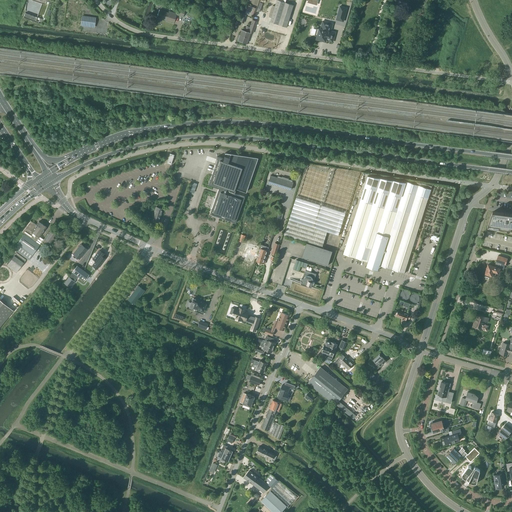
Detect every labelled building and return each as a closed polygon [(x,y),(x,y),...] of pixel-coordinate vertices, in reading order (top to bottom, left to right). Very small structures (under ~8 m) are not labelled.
[(26,0),(26,3),(43,9),(45,0),(26,0)] [(270,22),(287,27),(293,5),(277,0),(276,0),(275,6),(271,18),(270,22)] [(245,14),(252,16),(255,8),(247,5),(245,14)] [(337,20),(339,21),(340,21),(343,21),(343,22),(346,12),(347,8),(340,6),(339,8),(337,19),(336,20),(337,20)] [(178,8),(176,12),(180,13),(179,15),(178,15),(183,17),(185,10),(178,8)] [(159,10),(157,17),(174,23),(177,14),(169,11),(168,13),(159,10)] [(40,18),(25,13),(23,18),(38,22),(40,18)] [(252,20),(248,32),(252,34),(256,22),(252,20)] [(322,40),(325,41),(326,40),(332,42),(335,32),(330,31),(332,24),(323,21),(320,29),(319,29),(317,28),(315,35),(317,36),(317,38),(317,39),(322,40)] [(241,30),(239,36),(248,39),(250,33),(252,34),(248,32),(241,30)] [(248,39),(239,36),(237,41),(246,44),(248,39)] [(230,155),(229,158),(224,156),(223,158),(218,157),(208,185),(218,189),(215,199),(214,198),(210,208),(211,209),(209,214),(235,223),(244,197),(234,194),(236,189),(246,192),(257,158),(230,154),(230,155)] [(345,175),(337,172),(326,169),(325,172),(306,166),(284,235),(307,242),(302,257),(328,265),(332,251),(322,248),(327,232),(338,236),(358,174),(346,171),(345,175)] [(268,183),(271,184),(291,190),(293,182),(270,175),(268,183)] [(368,262),(367,264),(370,264),(373,266),(376,266),(379,267),(380,266),(380,264),(405,272),(418,229),(428,198),(431,189),(415,184),(406,181),(406,182),(367,176),(365,184),(360,200),(343,253),(368,260),(368,261),(368,262)] [(151,221),(158,223),(163,209),(156,207),(151,221)] [(511,227),(511,213),(510,213),(504,213),(495,211),(494,211),(493,212),(492,212),(492,213),(488,224),(499,226),(499,227),(511,229),(511,227)] [(22,232),(36,242),(46,227),(38,222),(36,225),(31,221),(22,232)] [(41,243),(45,245),(48,241),(50,243),(56,234),(50,230),(41,243)] [(24,234),(13,249),(29,260),(39,245),(24,234)] [(435,251),(439,237),(435,236),(431,250),(435,251)] [(271,254),(276,256),(280,244),(275,243),(271,254)] [(72,256),(77,260),(78,258),(79,259),(87,250),(81,244),(73,254),(74,255),(72,256)] [(258,255),(257,258),(256,261),(263,263),(265,257),(268,247),(261,245),(258,255)] [(246,254),(245,257),(246,258),(246,259),(249,260),(249,261),(252,262),(252,261),(253,261),(253,260),(256,261),(258,255),(256,255),(257,252),(259,253),(259,251),(259,250),(259,249),(260,250),(260,248),(257,247),(256,248),(250,246),(250,247),(249,246),(248,250),(247,249),(245,254),(246,254)] [(92,265),(97,269),(97,268),(101,264),(104,259),(105,259),(102,257),(104,254),(101,252),(99,250),(99,251),(97,253),(96,255),(95,254),(94,256),(93,257),(94,258),(93,259),(96,261),(93,265),(92,265)] [(6,265),(16,273),(23,263),(14,256),(6,265)] [(496,261),(494,267),(488,264),(485,274),(495,277),(496,273),(498,273),(500,268),(501,263),(505,264),(507,259),(498,256),(496,261)] [(306,267),(308,263),(297,259),(293,269),(300,271),(301,266),(306,267)] [(79,281),(84,286),(91,277),(77,266),(72,272),(80,279),(79,281)] [(302,281),(302,282),(301,282),(301,283),(301,284),(311,287),(312,287),(312,286),(312,285),(313,285),(314,285),(314,284),(314,283),(314,282),(313,282),(316,274),(305,270),(304,273),(303,278),(302,278),(301,278),(301,279),(301,280),(301,281),(302,281)] [(74,281),(69,277),(64,283),(64,284),(70,288),(75,282),(74,281)] [(131,299),(129,298),(129,297),(127,300),(134,305),(141,295),(144,290),(138,285),(137,287),(133,292),(135,293),(133,297),(131,299)] [(198,310),(203,312),(203,311),(206,303),(205,303),(205,302),(203,302),(201,301),(198,300),(197,299),(196,300),(193,298),(189,308),(196,310),(198,311),(198,310)] [(0,325),(12,311),(0,300),(0,325)] [(236,316),(237,316),(237,318),(241,320),(242,318),(246,320),(248,312),(244,311),(244,310),(240,308),(239,309),(236,308),(234,314),(237,315),(236,316)] [(410,315),(398,311),(396,316),(403,318),(402,319),(406,320),(406,318),(409,319),(410,315)] [(281,312),(276,327),(284,330),(289,315),(281,312)] [(487,322),(488,318),(476,314),(475,318),(476,318),(473,327),(483,330),(483,329),(487,331),(488,326),(484,325),(485,322),(487,322)] [(198,327),(205,330),(207,324),(200,321),(198,327)] [(263,340),(262,343),(273,348),(275,343),(273,342),(274,339),(266,336),(265,341),(263,340)] [(499,350),(499,351),(500,352),(500,354),(507,356),(508,352),(511,353),(511,337),(509,345),(503,343),(501,349),(500,349),(499,350)] [(340,353),(344,349),(347,342),(342,340),(339,348),(337,352),(340,353)] [(326,356),(325,359),(324,362),(329,364),(332,361),(331,361),(332,357),(336,347),(337,344),(332,342),(331,343),(326,341),(325,344),(324,347),(322,348),(323,349),(322,351),(323,351),(321,355),(326,356)] [(273,348),(262,343),(261,346),(264,347),(263,349),(271,353),(273,348)] [(373,360),(375,362),(372,365),(377,369),(380,366),(382,364),(386,361),(379,354),(373,360)] [(341,364),(348,370),(354,364),(346,356),(343,359),(340,356),(333,363),(338,367),(341,364)] [(251,362),(254,363),(265,368),(267,363),(260,360),(259,363),(258,362),(252,359),(251,362)] [(265,368),(254,363),(253,367),(256,368),(256,367),(257,368),(256,370),(263,373),(265,368)] [(308,383),(335,405),(348,389),(321,367),(308,383)] [(255,377),(251,376),(249,382),(259,385),(261,380),(255,377)] [(439,386),(438,390),(439,391),(438,395),(443,396),(443,399),(446,399),(445,402),(450,403),(453,393),(447,392),(450,384),(441,382),(440,386),(439,386)] [(278,397),(286,400),(288,394),(287,394),(289,388),(293,390),(294,386),(287,384),(286,386),(283,385),(278,397)] [(460,405),(465,406),(467,400),(473,401),(473,402),(471,407),(479,409),(481,404),(476,402),(478,397),(474,396),(475,394),(467,392),(465,399),(462,398),(460,405)] [(243,404),(251,407),(255,397),(247,394),(246,394),(244,393),(240,402),(243,403),(243,404)] [(272,421),(273,417),(279,403),(273,400),(262,428),(268,430),(272,421)] [(498,414),(496,413),(495,413),(495,412),(493,412),(492,412),(491,412),(490,417),(489,417),(488,420),(489,420),(487,426),(494,428),(498,414)] [(430,423),(432,429),(433,433),(442,430),(443,433),(449,432),(446,421),(442,422),(442,420),(430,423)] [(285,426),(273,421),(272,421),(268,430),(267,432),(280,440),(285,426)] [(498,433),(505,439),(511,430),(511,429),(505,424),(498,433)] [(452,434),(452,435),(446,436),(448,444),(460,440),(458,436),(462,435),(460,428),(451,431),(452,434)] [(221,450),(220,451),(230,456),(233,451),(227,448),(228,446),(223,445),(222,449),(221,449),(221,450)] [(256,452),(264,457),(264,456),(271,460),(270,462),(272,462),(273,461),(272,460),(275,454),(267,451),(267,450),(259,446),(256,452)] [(462,448),(458,451),(461,454),(460,455),(454,448),(446,456),(453,463),(460,457),(463,459),(465,457),(468,454),(465,452),(464,451),(465,450),(462,448)] [(465,457),(470,462),(480,453),(474,448),(468,454),(465,457)] [(230,456),(220,451),(220,452),(220,453),(223,455),(221,459),(228,462),(230,456)] [(472,484),(474,484),(475,484),(476,484),(476,483),(477,483),(480,471),(480,470),(479,470),(477,468),(476,468),(475,468),(475,469),(474,468),(473,468),(471,467),(470,466),(469,466),(468,466),(462,475),(462,476),(464,479),(465,479),(466,479),(467,479),(469,481),(468,482),(471,483),(472,483),(472,484)] [(249,470),(246,474),(266,489),(269,485),(266,483),(249,470)] [(494,475),(496,488),(504,487),(503,481),(506,480),(504,470),(501,471),(501,474),(494,475)] [(266,489),(246,474),(244,478),(264,493),(266,489)] [(273,488),(271,491),(287,506),(288,506),(297,497),(279,481),(270,474),(265,480),(267,481),(266,483),(269,485),(270,486),(273,488)] [(284,511),(289,507),(288,506),(287,506),(271,491),(261,501),(272,511),(281,511),(284,511)]
